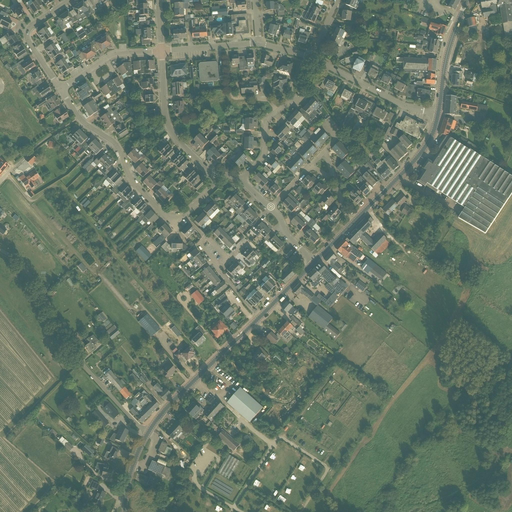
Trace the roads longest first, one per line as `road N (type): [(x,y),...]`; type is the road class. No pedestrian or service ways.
road 1 (tertiary): [(147,433),(314,262)]
road 2 (unclassified): [(147,433),(77,361),(29,275),(0,250)]
road 3 (tertiary): [(314,262),(416,158),(437,113)]
road 4 (residential): [(60,89),(79,118),(116,146),(138,189),(164,215),(184,215)]
road 5 (residential): [(215,175),(165,119),(161,51)]
road 6 (residential): [(437,113),(404,106),(310,57)]
road 7 (residential): [(70,0),(27,32),(60,89)]
